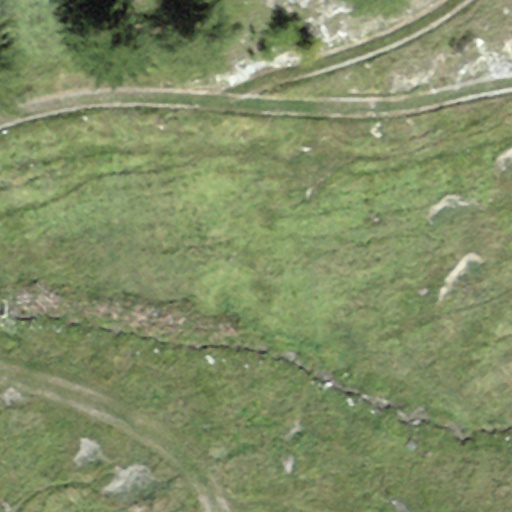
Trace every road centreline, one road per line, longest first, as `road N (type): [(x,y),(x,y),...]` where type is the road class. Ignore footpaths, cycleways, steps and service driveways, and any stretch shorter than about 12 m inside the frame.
road 1 (track): [(0,118),(65,101),(131,97),(388,105),(511,83)]
road 2 (track): [(452,0),(427,19),(233,92),(231,102)]
